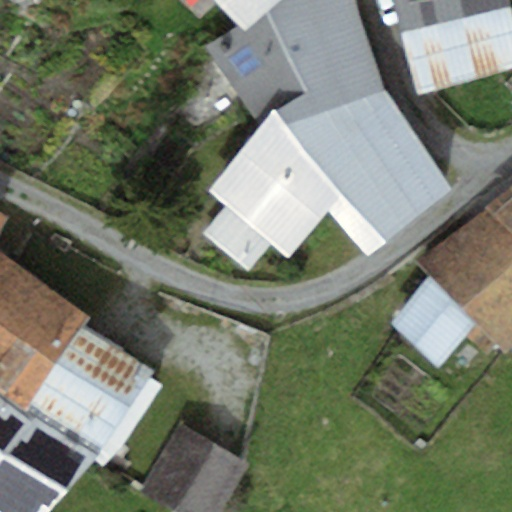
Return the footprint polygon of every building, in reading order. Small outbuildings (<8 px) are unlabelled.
[(356,0),(281,0),(246,32),(207,51),(260,129),(383,89),(359,12),(356,0)] [(215,0),(246,32),(281,0),(215,0)] [(396,0),(421,91),(511,67),(511,3),(511,0),(396,0)] [(449,186),(383,89),(260,129),(206,191),(224,204),(199,231),(249,272),(270,246),(288,257),(330,210),(369,251),(449,186)] [(511,185),(483,209),(511,235),(511,185)] [(511,235),(483,209),(414,262),(428,274),(475,323),(507,353),(511,348),(511,235)] [(0,212),(0,234),(9,217),(0,212)] [(0,391),(27,411),(32,402),(81,327),(91,316),(0,252),(0,391)] [(428,274),(391,324),(437,368),(475,323),(428,274)] [(153,371),(81,327),(32,402),(101,447),(153,371)] [(27,411),(0,391),(0,511),(46,511),(101,447),(32,402),(27,411)] [(222,511),(249,465),(178,425),(139,492),(173,511),(222,511)]
